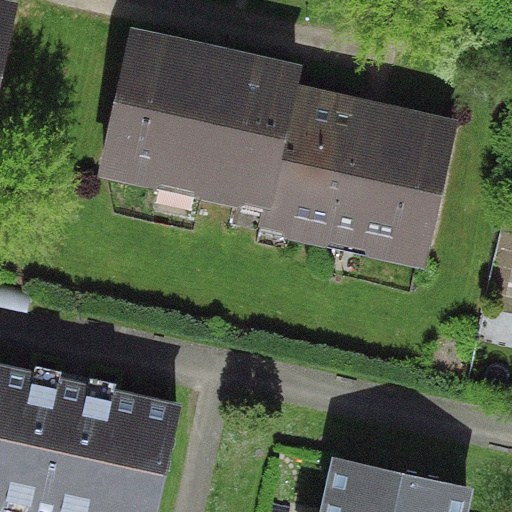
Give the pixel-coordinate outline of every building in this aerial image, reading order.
[(0,53),(8,17),(0,14),(0,53)] [(260,227),(262,215),(288,99),(292,79),(219,63),(218,69),(199,65),(201,59),(128,43),(100,171),(156,183),(159,171),(196,179),(193,191),(239,201),(242,190),(262,194),(256,226),(260,227)] [(356,114),(288,99),(262,215),(283,219),(281,231),(327,241),(329,229),(366,237),(363,249),(420,262),(448,134),(375,118),(374,124),(355,120),(356,114)] [(85,399),(86,394),(51,386),(50,391),(30,387),(31,381),(0,374),(0,508),(3,510),(4,504),(24,508),(23,511),(149,511),(172,413),(106,398),(104,404),(85,399)] [(458,511),(462,493),(334,465),(323,511),(458,511)]
